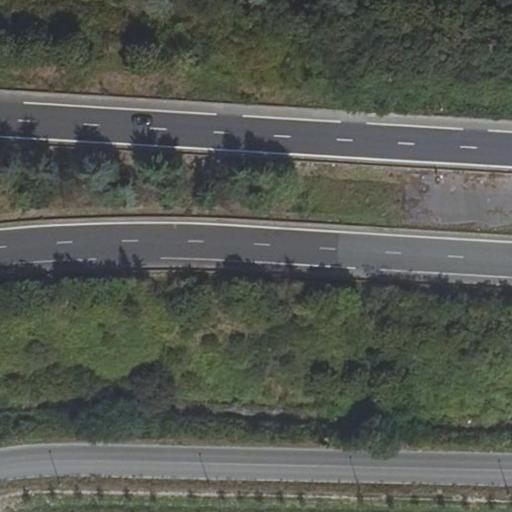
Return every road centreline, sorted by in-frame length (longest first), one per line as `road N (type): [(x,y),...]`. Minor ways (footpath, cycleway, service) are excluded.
road 1 (secondary): [(511,468),(62,459),(0,470)]
road 2 (trunk): [(0,253),(146,242),(511,262)]
road 3 (trunk): [(511,151),(0,120)]
